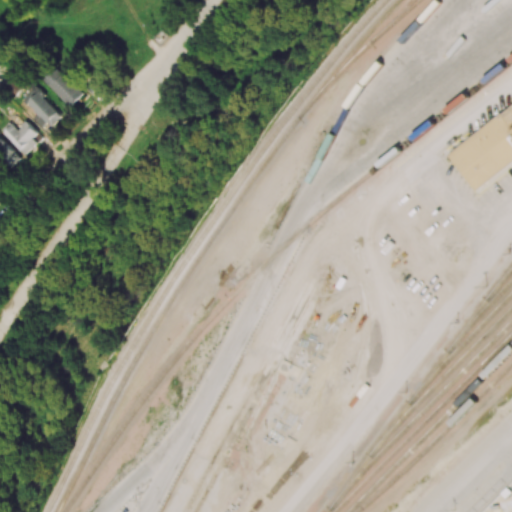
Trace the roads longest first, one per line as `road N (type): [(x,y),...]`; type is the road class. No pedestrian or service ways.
road 1 (residential): [(175,58),(0,327)]
road 2 (residential): [(175,58),(0,223)]
road 3 (residential): [(511,427),(427,511)]
